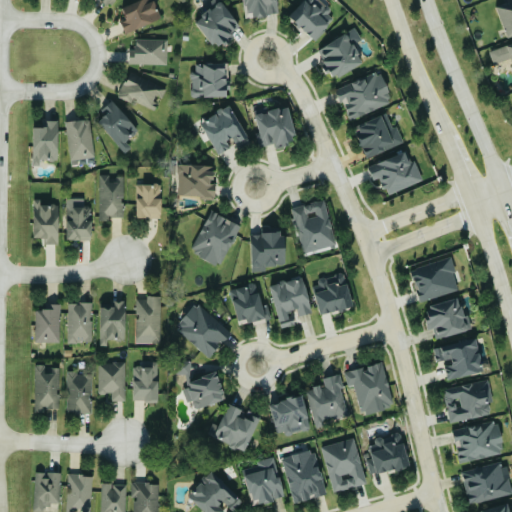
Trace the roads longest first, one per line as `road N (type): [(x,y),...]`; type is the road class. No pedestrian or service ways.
road 1 (residential): [(267,57),(302,93),(371,254),(440,511)]
road 2 (residential): [(1,19),(84,29),(96,59),(91,75),(64,91),(0,91)]
road 3 (secondary): [(503,200),(425,0)]
road 4 (residential): [(511,176),(362,231)]
road 5 (residential): [(371,254),(511,196)]
road 6 (secondary): [(390,0),(445,139)]
road 7 (secondary): [(467,194),(511,332)]
road 8 (residential): [(393,327),(256,365)]
road 9 (residential): [(0,276),(83,274),(125,261)]
road 10 (residential): [(0,440),(125,443)]
